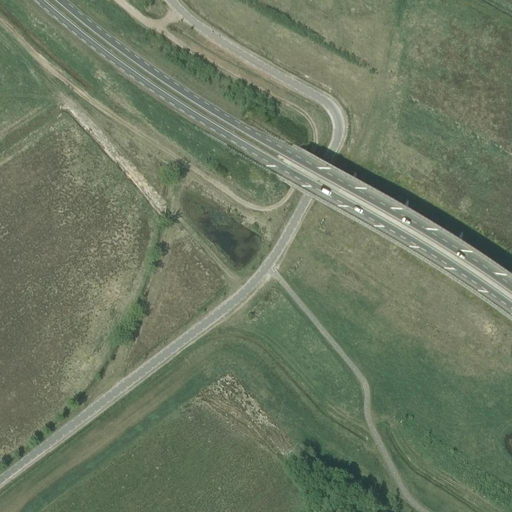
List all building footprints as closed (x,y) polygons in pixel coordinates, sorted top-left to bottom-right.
[(348,40),(349,71),(372,70),(371,40),(348,40)] [(293,47),(283,70),(335,93),(345,69),(293,47)] [(462,165),(481,177),(488,167),(469,155),(462,165)] [(496,211),(502,201),(492,196),(487,206),(496,211)] [(348,230),(336,244),(341,249),(353,235),(348,230)]
